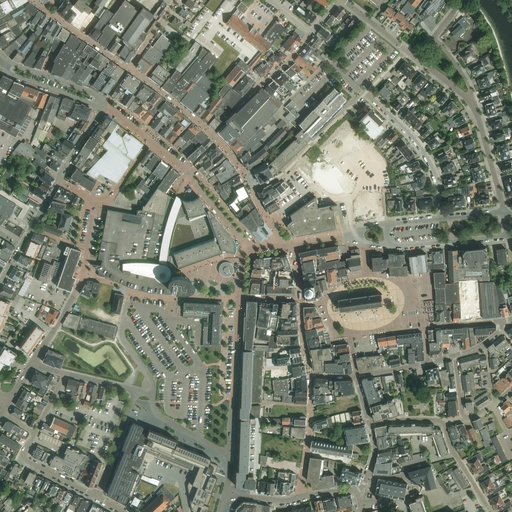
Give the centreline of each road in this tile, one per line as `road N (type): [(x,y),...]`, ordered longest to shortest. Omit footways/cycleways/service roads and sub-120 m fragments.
road 1 (residential): [(32,362),(83,277),(94,200)]
road 2 (residential): [(367,91),(426,157),(442,218)]
road 3 (residential): [(227,454),(239,304)]
road 4 (unclassified): [(211,135),(310,34)]
road 5 (unclassified): [(355,490),(282,501),(225,491)]
road 6 (residential): [(386,245),(507,236)]
